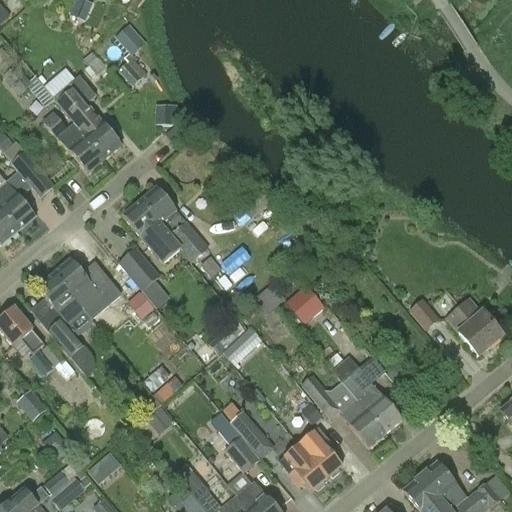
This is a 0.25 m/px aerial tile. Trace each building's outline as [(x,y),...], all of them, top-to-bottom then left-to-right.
[(83,20),(92,8),(82,0),(73,13),(83,20)] [(0,25),(10,18),(0,4),(0,25)] [(144,48),(129,30),(116,42),(131,59),(144,48)] [(0,77),(17,99),(30,88),(0,50),(0,77)] [(146,77),(129,57),(124,62),(127,65),(117,74),(131,90),(146,77)] [(73,127),(89,114),(84,108),(95,100),(78,79),(51,101),(73,127)] [(158,108),(157,126),(169,127),(170,109),(158,108)] [(89,114),(73,127),(103,163),(120,150),(90,113),(89,114)] [(73,127),(66,133),(52,115),(42,123),(56,141),(74,162),(69,166),(75,173),(80,170),(86,177),(103,163),(73,127)] [(10,167),(39,202),(53,190),(23,155),(10,167)] [(0,179),(0,213),(18,235),(34,221),(28,213),(33,209),(26,201),(21,205),(15,198),(0,179)] [(251,195),(247,197),(237,185),(227,194),(237,206),(236,207),(250,223),(269,206),(262,198),(257,202),(251,195)] [(207,253),(175,215),(155,192),(139,206),(178,253),(190,267),(207,253)] [(178,253),(139,206),(122,220),(141,243),(161,267),(178,253)] [(0,213),(0,247),(1,249),(18,235),(0,213)] [(159,280),(136,252),(118,267),(147,302),(158,293),(152,286),(159,280)] [(294,263),(287,270),(289,272),(278,283),(286,291),(304,274),(294,263)] [(81,267),(75,271),(69,264),(52,278),(90,323),(107,308),(100,300),(82,279),(88,275),(81,267)] [(90,323),(52,278),(36,291),(66,327),(50,340),(85,381),(94,373),(86,363),(90,359),(74,340),(82,337),(88,332),(91,325),(90,324),(90,323)] [(271,287),(237,316),(250,331),(257,325),(277,309),(284,303),(271,287)] [(287,301),(295,311),(307,301),(299,292),(287,301)] [(137,297),(126,306),(139,321),(150,312),(137,297)] [(438,323),(421,303),(408,315),(424,334),(438,323)] [(502,339),(482,316),(474,323),(461,307),(444,322),(457,338),(458,337),(477,360),(502,339)] [(277,309),(257,325),(265,335),(284,319),(277,309)] [(43,348),(31,334),(13,311),(0,321),(0,335),(12,350),(21,360),(29,354),(32,358),(43,348)] [(245,335),(234,323),(195,357),(205,368),(227,348),(228,350),(245,335)] [(222,359),(233,371),(261,346),(250,333),(222,359)] [(63,362),(50,347),(40,355),(54,370),(63,362)] [(354,402),(384,438),(400,424),(395,417),(401,412),(393,403),(388,409),(357,372),(340,386),(354,402)] [(340,386),(330,374),(341,387),(330,395),(325,395),(311,379),(299,389),(328,423),(337,416),(367,452),(384,438),(354,402),(340,386)] [(34,425),(48,413),(32,394),(18,406),(34,425)] [(511,404),(499,414),(511,431),(511,404)] [(229,427),(259,463),(260,463),(273,452),(242,415),(239,417),(230,406),(221,414),(231,425),(229,427)] [(161,437),(174,424),(162,411),(148,425),(161,437)] [(242,477),(259,463),(227,426),(219,433),(231,446),(222,455),(240,476),(227,488),(246,511),(280,511),(283,510),(276,502),(271,506),(254,485),(251,488),(242,477)] [(316,455),(309,461),(308,462),(326,483),(330,480),(332,482),(339,476),(337,473),(341,470),(331,458),(337,453),(319,433),(306,445),(316,455)] [(277,466),(288,479),(290,477),(289,477),(293,474),(311,495),(315,492),(317,494),(325,488),(323,485),(326,483),(308,462),(309,461),(298,448),(277,466)] [(110,454),(88,475),(100,489),(123,467),(110,454)] [(436,466),(419,480),(445,511),(470,511),(481,503),(487,511),(489,511),(499,504),(484,486),(466,501),(436,466)] [(173,476),(203,511),(219,511),(220,511),(207,496),(208,495),(183,467),(173,476)] [(59,475),(28,500),(22,493),(1,511),(0,510),(0,511),(33,511),(36,510),(36,509),(66,485),(59,475)] [(75,482),(50,504),(56,511),(63,511),(85,493),(83,492),(89,487),(84,480),(77,486),(75,482)] [(402,495),(415,511),(445,511),(419,480),(402,495)] [(226,489),(236,500),(221,511),(246,511),(227,488),(226,489)] [(173,499),(180,506),(174,511),(202,511),(183,490),(173,499)]
